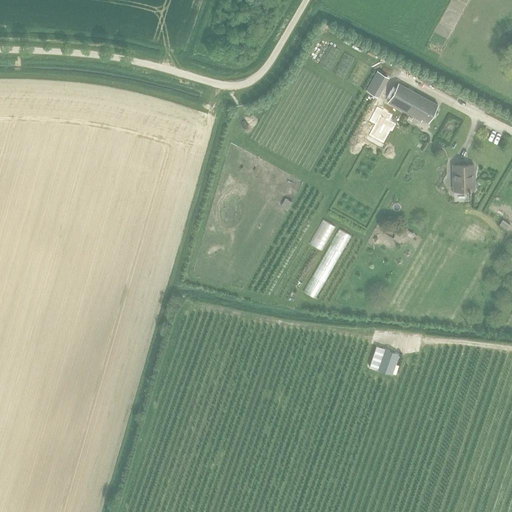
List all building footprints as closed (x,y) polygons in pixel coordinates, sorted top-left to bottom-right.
[(424,76),(422,81),(430,85),(432,80),(424,76)] [(438,104),(399,82),(387,102),(420,121),(422,118),(428,122),(438,104)] [(375,111),(372,118),(376,120),(370,131),(383,138),(390,126),(392,127),(396,120),(381,112),(380,113),(375,111)] [(420,127),(426,130),(429,124),(423,121),(420,127)] [(471,164),(453,165),(454,190),(474,190),(473,179),(472,179),(471,164)] [(499,226),(506,230),(510,225),(503,220),(499,226)] [(396,233),(393,238),(399,242),(402,237),(404,238),(408,230),(403,227),(399,235),(396,233)] [(313,299),(350,238),(339,231),(302,293),(313,299)] [(392,374),(399,353),(376,345),(369,366),(392,374)]
